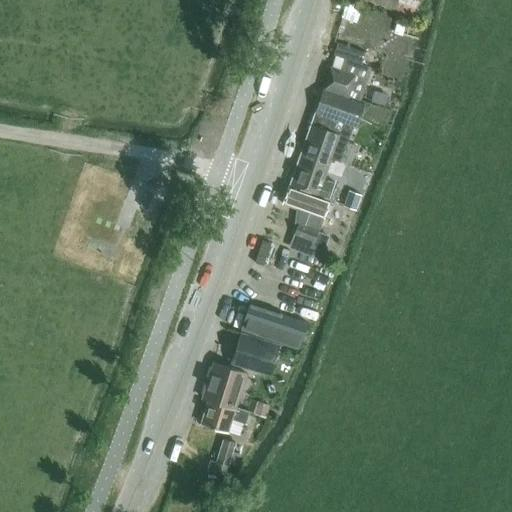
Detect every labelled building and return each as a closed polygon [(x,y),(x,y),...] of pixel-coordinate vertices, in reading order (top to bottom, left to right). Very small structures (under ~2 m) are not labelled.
[(380,17),(366,13),(363,27),(376,31),(380,17)] [(365,52),(337,43),(333,55),(343,58),(343,59),(345,60),(341,71),(330,68),(323,89),(360,100),(371,67),(361,64),(365,52)] [(303,147),(331,158),(330,159),(339,162),(352,126),(356,127),(365,103),(323,90),(318,103),(303,147)] [(336,184),(323,179),(330,159),(331,158),(303,147),(289,184),(330,199),(336,184)] [(322,219),(329,200),(289,185),(282,204),(299,210),(294,222),(297,223),(292,235),(312,243),(322,219)] [(348,191),(343,204),(355,209),(360,195),(348,191)] [(249,303),(240,330),(263,338),(298,350),(307,322),(249,303)] [(240,335),(231,362),(269,374),(277,346),(240,335)] [(245,373),(213,363),(202,398),(208,400),(235,408),(235,407),(245,373)] [(208,400),(201,424),(227,432),(231,420),(245,424),(249,412),(235,407),(235,408),(208,400)] [(254,414),(265,417),(268,405),(257,402),(254,414)] [(228,466),(234,442),(222,438),(215,461),(209,460),(205,471),(224,476),(227,465),(228,466)]
